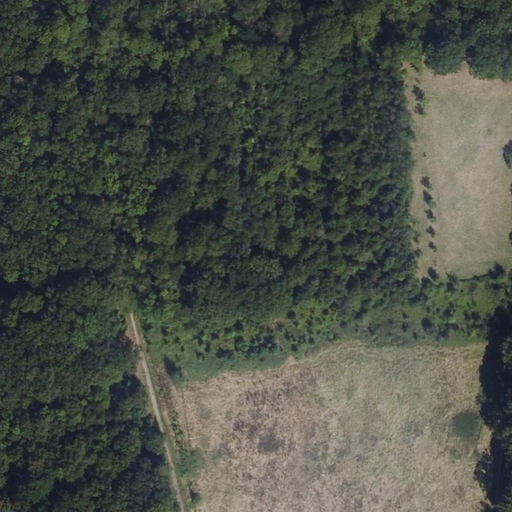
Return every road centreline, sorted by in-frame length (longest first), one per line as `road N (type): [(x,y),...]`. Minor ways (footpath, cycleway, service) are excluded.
road 1 (track): [(180,511),(64,0)]
road 2 (track): [(74,70),(378,46),(511,68)]
